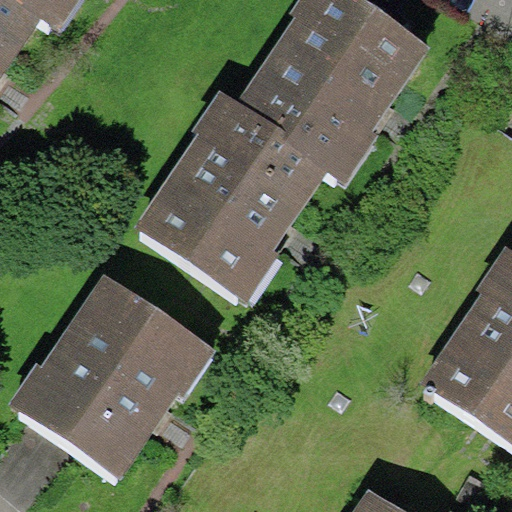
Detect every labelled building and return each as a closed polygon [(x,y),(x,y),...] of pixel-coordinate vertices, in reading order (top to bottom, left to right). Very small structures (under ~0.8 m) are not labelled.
[(0,0),(0,87),(35,33),(59,49),(90,0),(0,0)] [(345,193),(430,67),(330,0),(313,0),(236,115),(220,105),(131,235),(241,308),(327,181),(345,193)] [(511,262),(504,257),(416,389),(511,452),(511,262)] [(208,363),(103,288),(8,419),(112,494),(208,363)] [(377,511),(363,503),(357,511),(377,511)]
